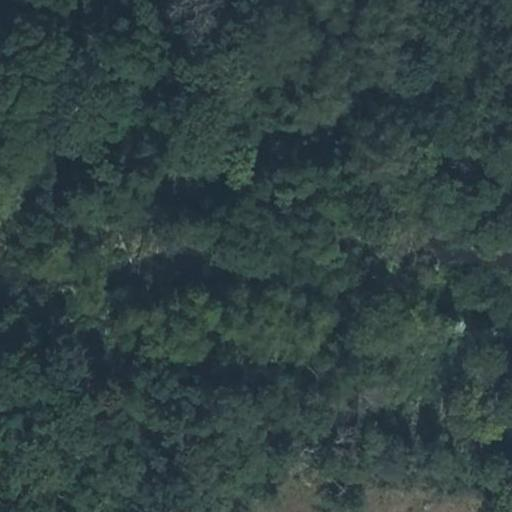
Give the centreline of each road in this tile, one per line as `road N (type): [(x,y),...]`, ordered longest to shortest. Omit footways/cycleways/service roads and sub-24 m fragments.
road 1 (track): [(283,511),(378,332),(349,208),(511,147)]
road 2 (track): [(143,0),(150,70),(349,208)]
